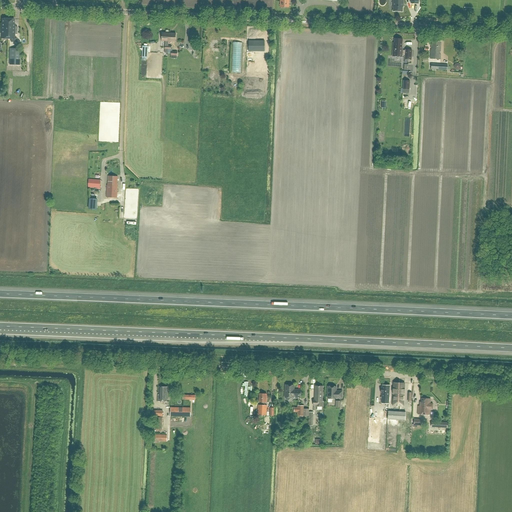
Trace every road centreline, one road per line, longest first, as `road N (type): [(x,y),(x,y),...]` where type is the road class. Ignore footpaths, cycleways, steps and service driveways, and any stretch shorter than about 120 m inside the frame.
road 1 (unclassified): [(511,31),(0,5)]
road 2 (motorway): [(0,326),(511,348)]
road 3 (motorway): [(511,315),(0,293)]
road 4 (unclassified): [(511,389),(423,375),(153,362)]
